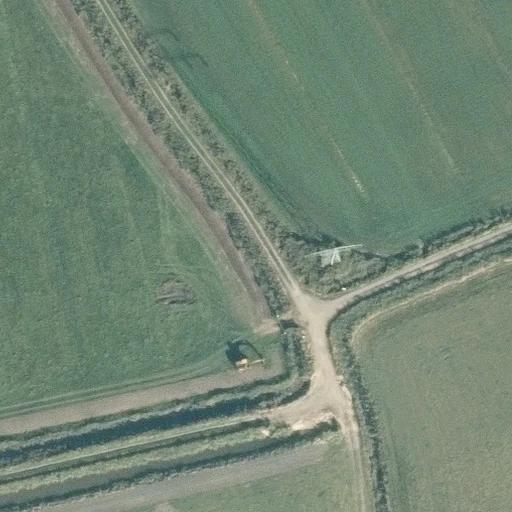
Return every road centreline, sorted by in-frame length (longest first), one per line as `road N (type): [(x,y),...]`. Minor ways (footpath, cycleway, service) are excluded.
road 1 (unclassified): [(0,477),(312,408),(329,381),(308,316),(511,229)]
road 2 (track): [(308,316),(101,0)]
